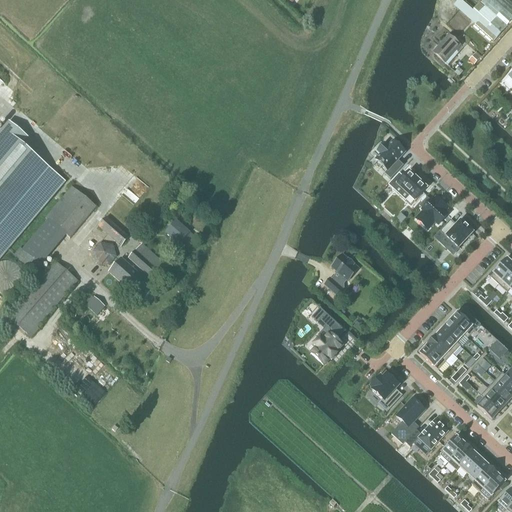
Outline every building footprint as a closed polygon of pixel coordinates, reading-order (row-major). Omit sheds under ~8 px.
[(511,4),(507,0),(447,0),(494,42),(511,21),(511,4)] [(445,64),(448,62),(461,47),(449,36),(433,53),(445,64)] [(481,58),(476,53),(470,60),(475,65),(481,58)] [(9,122),(0,133),(0,259),(65,182),(49,168),(23,146),(29,139),(9,122)] [(392,160),(400,150),(389,141),(384,147),(380,144),(374,150),(378,153),(373,159),(385,169),(381,173),(388,178),(398,165),(392,160)] [(399,174),(389,186),(394,191),(398,186),(410,197),(415,202),(427,189),(409,173),(404,179),(399,174)] [(70,239),(89,216),(97,207),(72,187),(45,217),(48,220),(23,250),(20,248),(13,257),(38,277),(45,269),(42,266),(66,236),(70,239)] [(445,212),(448,209),(445,207),(447,205),(441,200),(439,202),(436,199),(433,203),(431,201),(423,211),(424,212),(420,217),(432,227),(435,223),(438,226),(448,215),(445,212)] [(122,247),(130,238),(107,218),(99,227),(122,247)] [(190,233),(176,221),(165,234),(179,246),(180,245),(186,251),(197,239),(191,233),(190,233)] [(447,237),(446,238),(458,249),(473,234),(461,222),(457,227),(451,221),(441,231),(447,237)] [(121,259),(109,273),(143,304),(156,289),(147,282),(150,279),(153,282),(161,274),(160,273),(166,267),(160,262),(160,261),(161,261),(160,260),(142,244),(136,251),(129,259),(146,275),(143,278),(121,259)] [(342,255),(331,267),(348,282),(359,269),(342,255)] [(499,285),(511,271),(511,265),(507,261),(491,278),(499,285)] [(27,281),(28,278),(27,275),(26,272),(25,269),(23,267),(20,265),(18,263),(15,262),(12,262),(8,262),(5,263),(3,264),(0,266),(0,290),(1,291),(3,293),(6,294),(9,295),(12,295),(15,294),(18,293),(21,292),(23,289),(25,287),(27,284),(27,281)] [(31,338),(39,329),(38,328),(78,282),(55,262),(7,317),(31,338)] [(507,293),(510,289),(511,287),(511,271),(499,285),(507,293)] [(330,279),(324,285),(339,298),(344,291),(330,279)] [(88,299),(83,304),(97,317),(106,308),(94,297),(91,301),(88,299)] [(485,300),(482,303),(487,308),(493,302),(488,297),(485,300)] [(318,348),(311,355),(322,365),(329,358),(331,360),(337,354),(335,352),(342,345),(336,339),(338,337),(339,338),(345,331),(320,308),(312,317),(319,324),(322,322),(332,332),(323,341),(320,338),(314,344),(318,348)] [(457,315),(450,323),(464,336),(467,339),(474,331),(480,325),(471,317),(464,310),(458,316),(457,315)] [(501,315),(498,318),(504,324),(508,319),(502,314),(501,315)] [(450,323),(443,331),(457,344),(460,347),(462,348),(469,341),(467,339),(464,336),(450,323)] [(443,331),(435,339),(453,355),(460,347),(457,344),(443,331)] [(435,339),(428,346),(445,363),(453,355),(435,339)] [(508,351),(497,341),(489,350),(499,360),(508,351)] [(428,346),(421,354),(438,370),(445,363),(428,346)] [(462,367),(457,373),(461,378),(467,372),(462,367)] [(380,376),(369,388),(371,390),(370,391),(381,401),(378,405),(387,413),(403,396),(396,391),(400,387),(393,381),(394,380),(387,373),(382,378),(380,376)] [(457,373),(451,379),(456,384),(461,378),(457,373)] [(511,382),(506,377),(503,374),(496,382),(511,396),(511,382)] [(489,389),(506,405),(511,398),(511,396),(496,382),(489,389)] [(485,400),(499,413),(506,405),(489,389),(482,397),(485,400)] [(412,398),(396,416),(406,426),(396,438),(403,445),(405,443),(416,430),(419,427),(414,424),(426,411),(412,398)] [(499,413),(485,400),(478,407),(492,420),(499,413)] [(416,430),(405,443),(410,448),(417,439),(431,452),(448,433),(435,420),(421,435),(416,430)] [(441,456),(449,463),(465,445),(457,437),(443,452),(444,453),(441,456)] [(402,456),(410,448),(405,443),(403,445),(397,451),(402,456)] [(460,467),(474,453),(465,445),(449,463),(457,471),(460,467)] [(468,474),(481,460),(474,453),(460,467),(468,474)] [(481,460),(468,474),(476,482),(489,468),(481,460)] [(473,486),(481,493),(497,475),(489,468),(476,482),(473,486)] [(434,470),(428,476),(433,480),(436,477),(439,474),(434,470)] [(505,483),(497,475),(481,493),(488,500),(491,497),(491,498),(505,483)] [(500,511),(506,511),(511,506),(511,489),(499,504),(499,505),(496,508),(500,511)] [(463,502),(460,505),(465,509),(468,506),(469,505),(464,501),(463,502)]
